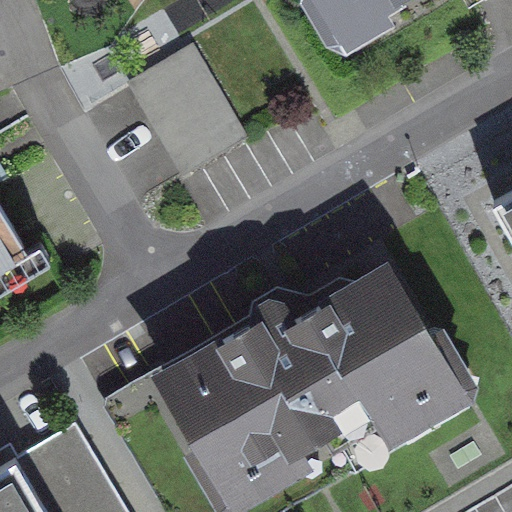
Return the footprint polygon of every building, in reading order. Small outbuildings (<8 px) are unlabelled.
[(325,0),(356,53),(449,0),(325,0)] [(198,54),(128,88),(177,187),(247,153),(198,54)] [(0,164),(0,262),(44,236),(0,164)] [(280,308),(171,369),(239,490),(355,425),(368,448),(471,389),(400,263),(290,325),(280,308)] [(131,511),(77,419),(0,463),(0,511),(131,511)]
